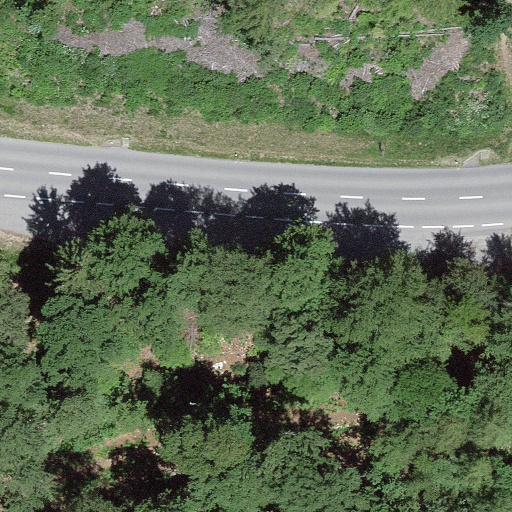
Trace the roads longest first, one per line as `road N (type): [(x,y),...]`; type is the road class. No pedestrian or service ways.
road 1 (track): [(511,377),(410,406),(131,446),(0,492)]
road 2 (unclassified): [(511,267),(475,266),(228,188)]
road 3 (secondary): [(511,194),(228,188)]
road 4 (secondary): [(228,188),(0,169)]
